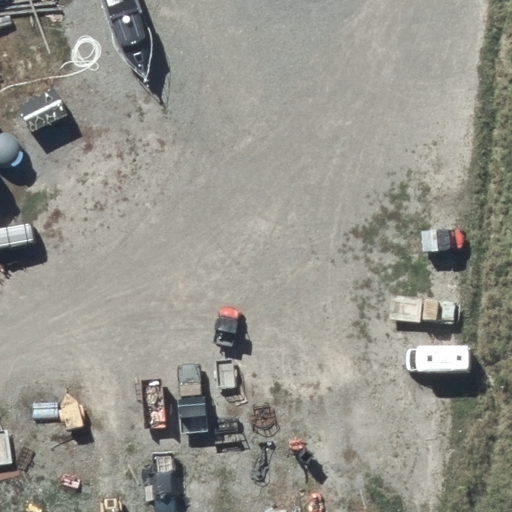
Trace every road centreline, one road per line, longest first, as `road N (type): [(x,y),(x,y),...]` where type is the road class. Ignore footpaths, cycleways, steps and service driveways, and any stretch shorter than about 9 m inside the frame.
road 1 (track): [(445,0),(426,230),(311,511)]
road 2 (track): [(426,230),(0,315)]
